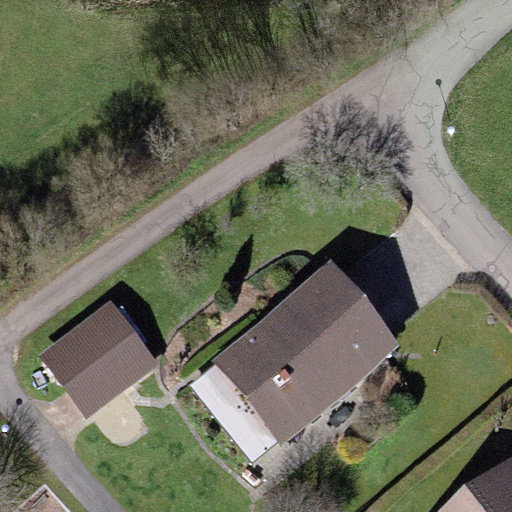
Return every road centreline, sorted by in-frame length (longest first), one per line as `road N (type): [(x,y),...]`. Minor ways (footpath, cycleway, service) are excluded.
road 1 (residential): [(391,79),(208,186),(0,338)]
road 2 (residential): [(391,79),(413,151),(511,264)]
road 3 (residential): [(511,0),(391,79)]
